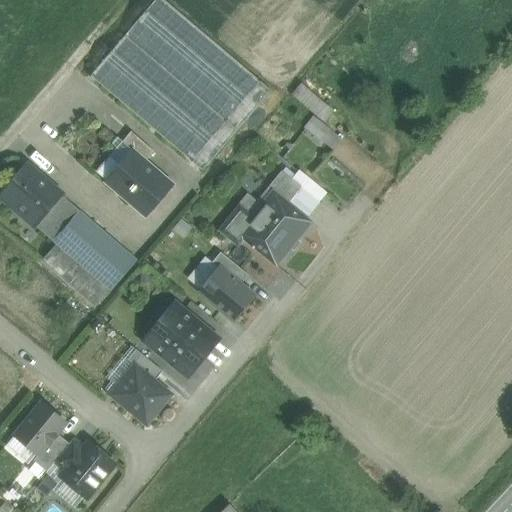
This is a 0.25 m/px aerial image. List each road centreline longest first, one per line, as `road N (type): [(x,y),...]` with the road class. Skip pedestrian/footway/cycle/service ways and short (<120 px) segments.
road 1 (residential): [(159,456),(371,209)]
road 2 (residential): [(0,327),(159,456)]
